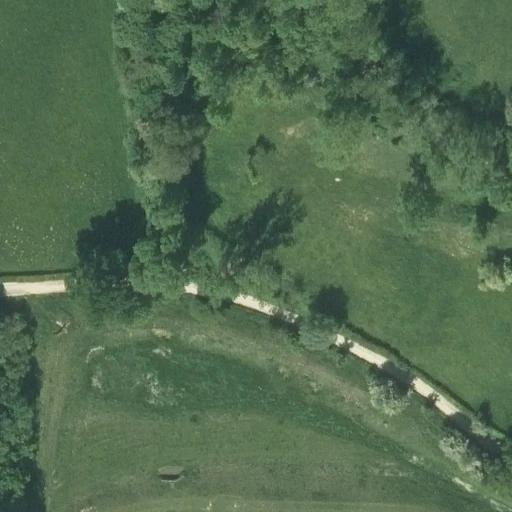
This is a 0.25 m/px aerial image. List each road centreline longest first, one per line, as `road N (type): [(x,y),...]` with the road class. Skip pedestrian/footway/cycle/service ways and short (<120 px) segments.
road 1 (track): [(0,289),(150,283),(251,302),(363,353),(511,455)]
road 2 (track): [(511,178),(449,152),(388,110),(371,86),(345,0)]
